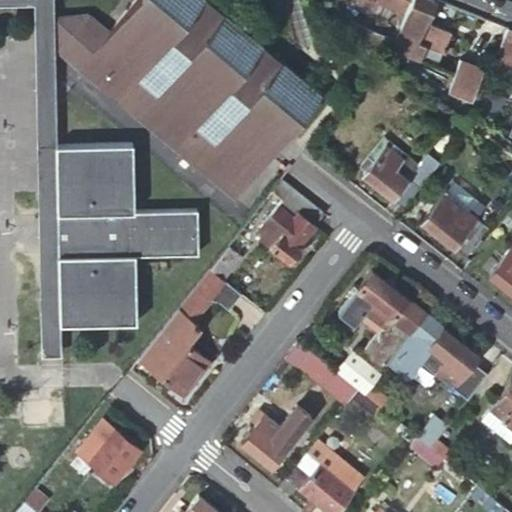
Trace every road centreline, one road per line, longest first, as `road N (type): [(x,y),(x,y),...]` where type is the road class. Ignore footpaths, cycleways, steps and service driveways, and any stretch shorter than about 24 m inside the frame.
road 1 (residential): [(190,438),(363,218)]
road 2 (residential): [(511,335),(363,218)]
